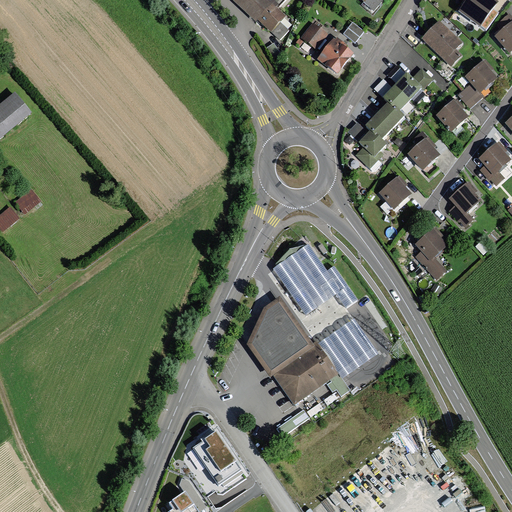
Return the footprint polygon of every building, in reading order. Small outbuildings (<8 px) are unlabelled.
[(231,0),(255,24),(258,21),(271,34),(272,33),(280,42),(291,31),(282,23),(287,18),(277,8),(280,5),(276,1),(277,0),(231,0)] [(359,0),(374,12),(384,0),(359,0)] [(496,5),(489,0),(467,0),(458,12),(480,28),(496,5)] [(499,30),(494,34),(496,37),(495,38),(511,55),(511,53),(511,16),(510,15),(497,26),(499,30)] [(463,43),(439,21),(421,40),(450,67),(462,55),(456,49),(463,43)] [(313,23),(301,39),(319,52),(331,36),(313,23)] [(353,23),(344,35),(355,44),(364,32),(353,23)] [(334,40),(318,60),(338,76),(354,55),(342,46),(343,44),(337,39),(336,41),(334,40)] [(464,78),(471,86),(480,96),(482,95),(499,79),(491,71),(494,69),(486,60),(464,78)] [(408,74),(395,87),(410,102),(422,90),(424,92),(434,81),(421,69),(413,78),(408,74)] [(484,97),(482,95),(480,96),(471,86),(463,93),(475,106),(484,97)] [(400,112),(410,102),(395,87),(383,99),(388,104),(396,111),(398,109),(400,112)] [(463,93),(454,101),(464,112),(468,108),(470,110),(475,106),(463,93)] [(15,95),(0,106),(0,139),(31,115),(15,95)] [(469,118),(464,112),(454,101),(437,116),(451,133),(469,118)] [(388,104),(377,115),(393,130),(406,117),(400,112),(398,109),(396,111),(388,104)] [(383,140),(393,130),(377,115),(365,127),(370,132),(376,137),(378,135),(383,140)] [(387,144),(383,140),(378,135),(376,137),(370,132),(359,144),(364,149),(357,156),(370,169),(383,155),(380,152),(387,144)] [(417,147),(407,155),(422,173),(441,157),(434,149),(437,147),(424,132),(413,142),(417,147)] [(508,154),(499,143),(479,160),(486,168),(481,172),(490,182),(491,180),(496,186),(504,179),(498,172),(510,161),(506,156),(508,154)] [(400,175),(379,194),(394,211),(413,195),(407,189),(410,187),(400,175)] [(477,191),(469,182),(449,200),(456,207),(450,212),(465,229),(475,220),(469,214),(482,202),(474,193),(477,191)] [(31,190),(15,203),(25,215),(41,202),(31,190)] [(10,208),(0,215),(0,229),(2,233),(19,219),(10,208)] [(444,238),(435,228),(416,245),(423,253),(417,258),(437,280),(446,272),(435,260),(449,248),(441,240),(444,238)] [(309,244),(273,269),(305,315),(338,292),(348,307),(357,300),(333,266),(327,270),(309,244)] [(271,379),(275,376),(316,347),(280,298),(265,310),(248,346),(271,379)] [(355,319),(318,345),(342,380),(379,354),(355,319)] [(335,375),(316,347),(294,362),(275,376),(294,404),(335,375)] [(340,397),(351,391),(344,379),(333,386),(340,397)] [(244,475),(216,433),(191,449),(219,492),(244,475)] [(199,511),(190,493),(195,491),(189,478),(180,483),(185,493),(166,503),(170,511),(199,511)] [(196,491),(190,495),(200,510),(206,506),(196,491)]
